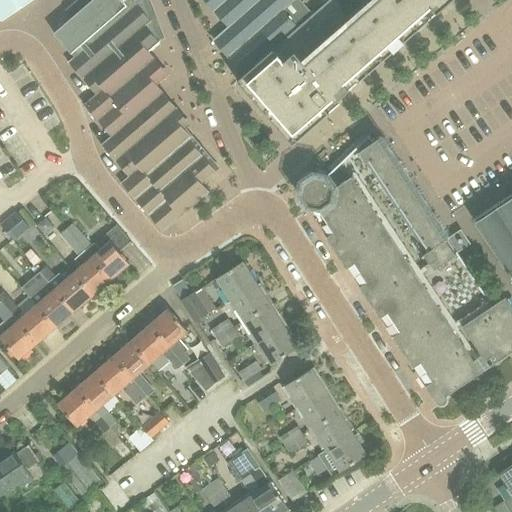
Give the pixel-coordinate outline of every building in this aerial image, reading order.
[(0,0),(0,20),(29,0),(0,0)] [(90,0),(59,28),(66,36),(60,41),(74,57),(67,62),(95,93),(96,95),(142,57),(149,50),(160,40),(143,0),(90,0)] [(213,0),(234,23),(219,36),(247,68),(311,12),(300,0),(213,0)] [(337,0),(328,0),(236,81),(276,125),(284,134),(286,133),(290,133),(294,132),(295,131),(300,137),(330,112),(327,108),(330,106),(340,97),(369,71),(377,64),(385,58),(450,0),(358,0),(364,12),(357,18),(349,25),(337,0)] [(95,93),(83,104),(98,121),(156,73),(142,57),(96,95),(95,93)] [(156,73),(98,121),(111,135),(112,137),(157,99),(150,91),(162,80),(156,73)] [(111,135),(100,144),(127,174),(149,155),(151,158),(183,133),(182,132),(185,129),(157,99),(112,137),(111,135)] [(128,176),(120,183),(148,214),(163,231),(209,191),(203,183),(217,171),(183,133),(151,158),(149,155),(127,174),(128,176)] [(299,193),(436,400),(511,349),(511,305),(505,295),(492,304),(380,135),(374,139),(369,134),(328,174),(327,174),(315,172),(315,171),(301,180),(302,181),(299,193)] [(31,154),(20,163),(28,172),(39,163),(31,154)] [(509,194),(473,218),(511,276),(511,188),(508,191),(509,194)] [(15,212),(0,224),(13,240),(28,227),(15,212)] [(73,224),(67,228),(111,279),(129,263),(119,251),(131,241),(116,224),(103,236),(108,242),(100,249),(94,241),(91,244),(73,224)] [(67,228),(62,233),(79,252),(74,256),(82,265),(73,272),(92,295),(111,279),(67,228)] [(31,249),(25,255),(33,264),(39,259),(31,249)] [(216,277),(211,281),(216,289),(221,285),(230,299),(256,282),(243,260),(216,277)] [(45,266),(39,271),(74,311),(92,295),(73,272),(66,278),(59,271),(54,276),(45,266)] [(39,271),(32,277),(42,287),(40,290),(45,296),(36,304),(56,326),(74,311),(39,271)] [(256,282),(230,299),(244,320),(270,303),(256,282)] [(4,291),(0,294),(0,299),(2,303),(9,297),(4,291)] [(181,300),(180,300),(194,322),(209,313),(195,291),(190,294),(181,300)] [(9,297),(2,303),(11,312),(17,307),(9,297)] [(270,303),(244,320),(257,342),(284,325),(270,303)] [(36,304),(18,320),(37,342),(56,326),(36,304)] [(168,308),(149,324),(183,364),(190,358),(186,354),(175,341),(178,338),(187,330),(168,308)] [(228,318),(211,329),(216,338),(234,327),(228,318)] [(18,320),(0,335),(0,337),(18,359),(37,342),(18,320)] [(149,324),(131,340),(150,362),(162,352),(177,370),(183,364),(149,324)] [(284,325),(257,342),(271,363),(298,347),(284,325)] [(234,327),(216,338),(221,347),(240,335),(234,327)] [(131,340),(113,356),(147,396),(153,390),(138,373),(150,362),(131,340)] [(210,351),(199,358),(214,381),(225,374),(210,351)] [(113,356),(95,372),(114,394),(122,387),(137,404),(147,396),(113,356)] [(0,358),(0,374),(7,368),(8,367),(0,358)] [(199,358),(186,367),(205,389),(214,381),(199,358)] [(256,361),(238,371),(243,380),(261,369),(256,361)] [(311,368),(285,384),(299,406),(325,389),(311,368)] [(95,372),(76,388),(95,410),(100,416),(110,427),(116,435),(121,430),(100,406),(114,394),(95,372)] [(76,388),(57,404),(76,426),(89,415),(95,410),(76,388)] [(325,389),(299,406),(312,428),(339,411),(325,389)] [(276,391),(258,403),(263,411),(281,400),(276,391)] [(159,410),(141,426),(150,437),(169,421),(159,410)] [(339,411),(312,428),(326,449),(352,432),(339,411)] [(100,416),(93,422),(102,433),(110,427),(100,416)] [(297,426),(279,437),(285,445),(303,434),(297,426)] [(326,449),(317,455),(331,476),(340,471),(366,454),(352,432),(326,449)] [(303,434),(285,445),(290,453),(308,442),(303,434)] [(14,452),(0,461),(0,495),(17,484),(19,487),(32,478),(26,470),(39,461),(28,444),(15,453),(14,452)] [(248,448),(227,462),(239,480),(251,472),(258,482),(262,488),(250,496),(260,511),(281,511),(288,507),(271,482),(248,448)] [(61,467),(60,468),(82,494),(100,479),(78,453),(73,457),(61,467)] [(214,453),(204,460),(208,466),(218,460),(214,453)] [(511,463),(498,473),(511,493),(511,463)] [(292,470),(279,478),(293,500),(306,492),(292,470)] [(219,477),(210,483),(222,501),(231,495),(219,477)] [(210,483),(202,489),(214,506),(222,501),(210,483)] [(155,493),(145,500),(153,511),(167,511),(168,511),(158,498),(155,493)] [(260,511),(250,496),(229,510),(229,511),(260,511)]
